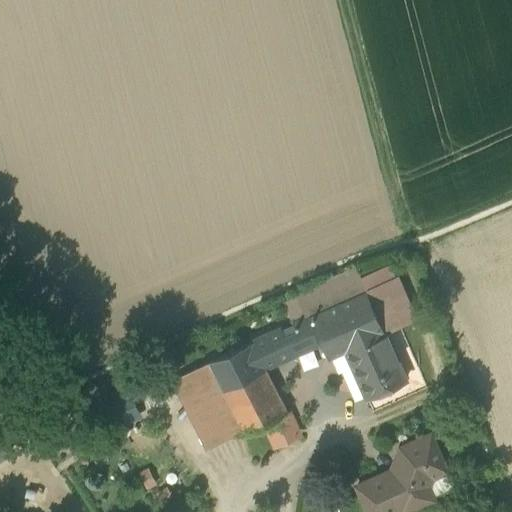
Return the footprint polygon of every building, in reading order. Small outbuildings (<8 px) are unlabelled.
[(357,266),(240,318),(251,341),(263,363),(319,338),(328,358),(346,350),(386,332),(357,266)] [(386,332),(346,350),(367,396),(406,379),(386,332)] [(251,341),(208,361),(243,431),(287,412),(263,363),(251,341)] [(243,431),(208,361),(172,379),(208,449),(243,431)] [(122,427),(141,414),(129,397),(110,410),(122,427)] [(0,433),(0,458),(13,447),(0,433)] [(400,458),(396,468),(391,470),(389,475),(384,473),(357,485),(368,511),(394,511),(403,508),(409,510),(430,500),(432,495),(428,486),(432,477),(447,470),(430,434),(400,447),(404,456),(400,458)]
